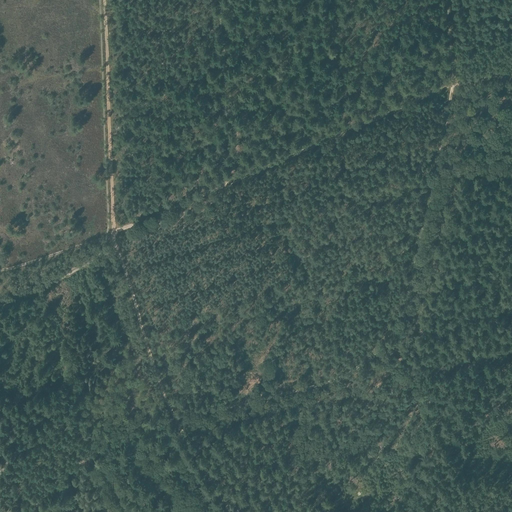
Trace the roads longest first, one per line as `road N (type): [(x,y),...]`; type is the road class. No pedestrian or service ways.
road 1 (track): [(174,414),(330,380),(400,337),(453,85)]
road 2 (track): [(112,230),(453,85)]
road 3 (track): [(104,0),(112,230)]
road 4 (track): [(274,164),(309,385)]
road 5 (track): [(112,230),(174,414)]
road 6 (track): [(30,511),(65,474),(174,414)]
road 7 (track): [(0,306),(94,264),(112,230)]
